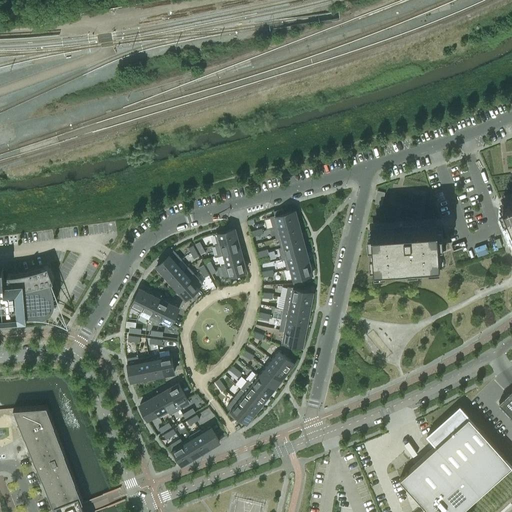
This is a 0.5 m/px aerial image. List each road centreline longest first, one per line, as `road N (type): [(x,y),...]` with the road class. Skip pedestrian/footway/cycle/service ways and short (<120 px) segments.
road 1 (residential): [(362,168),(364,188),(313,403),(317,437)]
road 2 (residential): [(73,360),(147,238),(238,204)]
road 3 (tertiary): [(511,340),(410,398),(317,437)]
road 4 (tertiary): [(73,360),(87,373),(140,505)]
road 5 (residential): [(362,168),(511,116)]
road 6 (residential): [(201,385),(187,356),(186,329),(199,306),(256,283)]
road 7 (residential): [(238,204),(362,168)]
